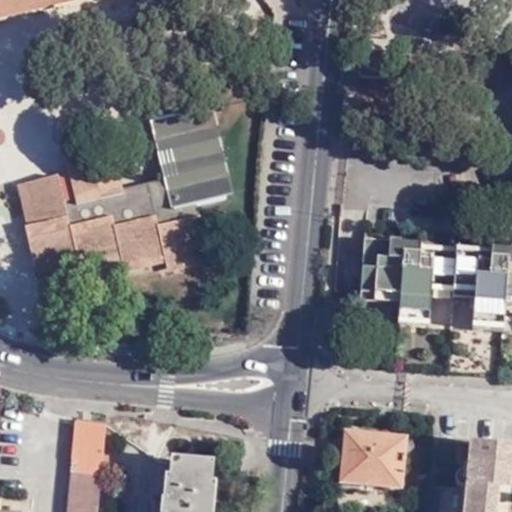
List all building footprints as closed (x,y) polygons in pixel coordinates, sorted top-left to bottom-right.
[(0,0),(0,17),(70,0),(0,0)] [(374,64),(355,63),(353,83),(373,84),(374,64)] [(160,254),(163,263),(163,264),(210,252),(198,203),(226,195),(202,106),(150,120),(166,177),(168,186),(149,191),(150,197),(121,204),(118,191),(122,190),(111,150),(65,163),(74,197),(76,204),(65,208),(63,200),(56,175),(23,185),(34,225),(23,228),(29,249),(33,266),(77,254),(80,265),(107,257),(120,253),(122,259),(123,264),(137,260),(160,254)] [(166,177),(122,190),(118,191),(121,204),(150,197),(149,191),(168,186),(166,177)] [(74,197),(63,200),(65,208),(76,204),(74,197)] [(511,256),(491,255),(490,265),(476,264),(476,259),(431,256),(431,261),(416,259),(417,249),(386,246),(386,252),(360,250),(357,296),(396,299),(394,319),(425,322),(428,293),(472,296),(470,325),(501,328),(502,309),(511,309),(511,256)] [(95,511),(104,425),(74,422),(65,511),(95,511)] [(402,443),(343,438),(338,488),(398,493),(402,443)] [(504,466),(511,466),(511,455),(468,451),(466,473),(478,475),(477,495),(470,495),(465,495),(463,511),(486,511),(487,508),(497,509),(498,498),(509,499),(511,486),(502,485),(503,475),(504,466)] [(205,511),(210,467),(170,464),(166,502),(157,501),(155,511),(205,511)] [(511,476),(511,472),(511,466),(504,466),(503,475),(511,476)] [(471,487),(470,495),(477,495),(478,475),(466,473),(463,473),(461,486),(471,487)] [(511,486),(511,476),(503,475),(502,485),(511,486)]
